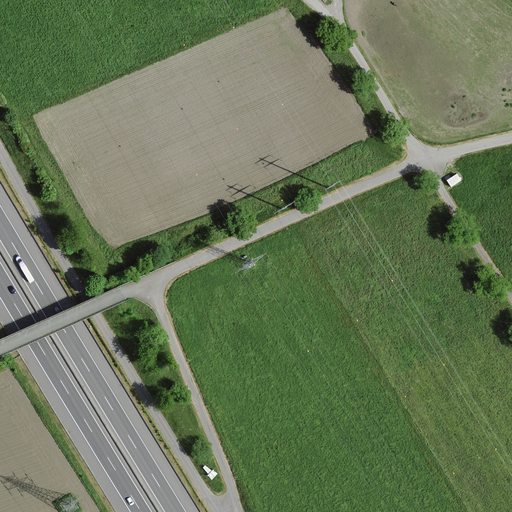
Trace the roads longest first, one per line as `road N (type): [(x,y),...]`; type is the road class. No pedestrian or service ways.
road 1 (unclassified): [(422,160),(0,348)]
road 2 (unclassified): [(0,148),(216,511)]
road 3 (motorway): [(176,511),(0,221)]
road 4 (motorway): [(0,279),(141,511)]
road 5 (unclassified): [(309,0),(351,46),(422,160)]
road 6 (unclassified): [(511,296),(422,160)]
